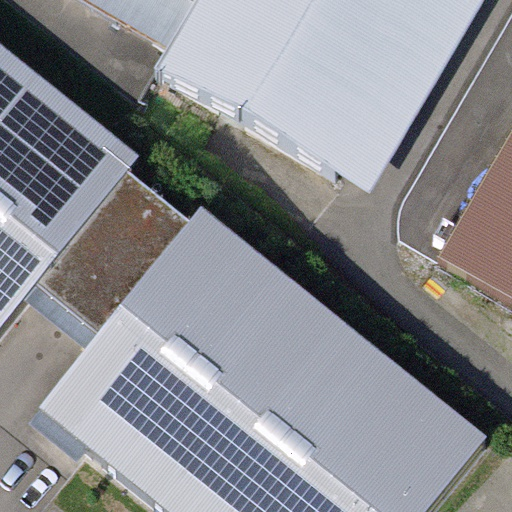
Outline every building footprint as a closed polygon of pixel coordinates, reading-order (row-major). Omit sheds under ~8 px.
[(68,0),(69,0),(182,0),(199,9),(157,80),(337,188),(446,0),(68,0)] [(137,172),(0,61),(0,340),(37,295),(129,182),(137,172)] [(511,138),(438,266),(511,308),(511,138)] [(194,233),(129,182),(37,295),(102,347),(194,233)] [(439,511),(488,452),(202,223),(194,233),(102,347),(44,420),(158,511),(439,511)]
